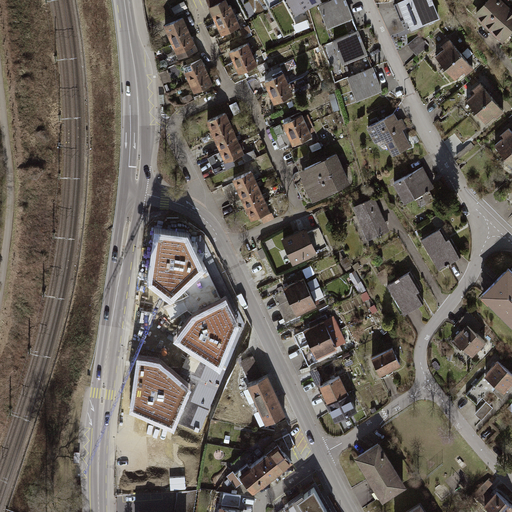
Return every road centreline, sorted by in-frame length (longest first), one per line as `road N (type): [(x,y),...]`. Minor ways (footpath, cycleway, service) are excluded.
road 1 (residential): [(206,217),(172,130),(244,87),(301,208),(227,249)]
road 2 (primary): [(135,190),(104,394),(99,511)]
road 3 (residential): [(490,227),(416,110),(367,0)]
road 4 (tertiary): [(322,455),(227,249)]
road 5 (primary): [(124,0),(137,80),(135,190)]
road 6 (residential): [(426,384),(422,344),(469,279),(490,227)]
road 7 (track): [(104,394),(87,391),(71,424),(65,511)]
road 8 (residential): [(511,480),(426,384)]
road 9 (residential): [(426,384),(322,455)]
